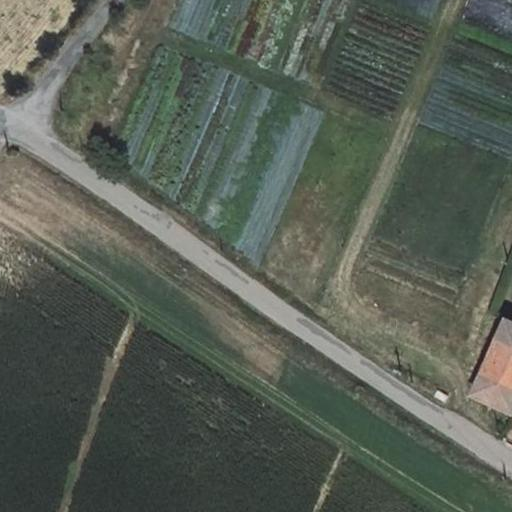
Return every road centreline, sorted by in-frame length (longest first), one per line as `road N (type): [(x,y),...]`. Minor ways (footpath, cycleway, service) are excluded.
road 1 (unclassified): [(17,125),(300,328),(511,463)]
road 2 (unclassified): [(111,0),(17,125)]
